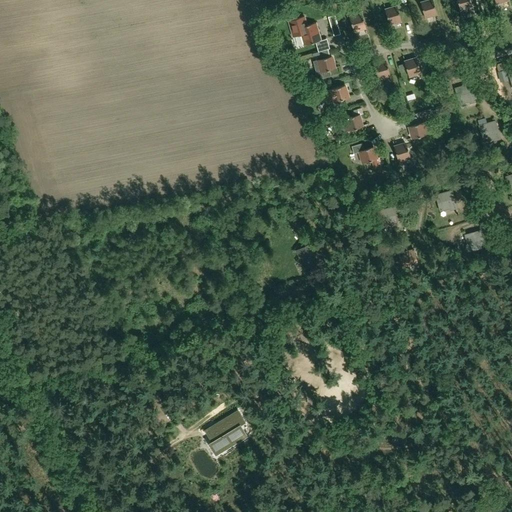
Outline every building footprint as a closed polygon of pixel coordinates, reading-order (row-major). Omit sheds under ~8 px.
[(425,17),(437,14),(432,0),(429,0),(421,3),(425,17)] [(470,0),(457,0),(462,16),(474,12),(470,0)] [(390,24),(401,21),(397,8),(401,7),(400,2),(395,3),(396,6),(385,9),(390,24)] [(354,31),(365,28),(361,13),(349,16),(354,31)] [(321,39),(316,22),(307,25),(304,16),(288,20),(293,36),(301,33),(304,44),(321,39)] [(338,23),(331,26),(334,35),(340,33),(338,23)] [(317,61),(314,61),(318,79),(330,75),(328,69),(334,67),(331,56),(330,56),(321,58),(316,60),(317,61)] [(409,76),(420,73),(416,58),(404,61),(405,63),(406,68),(409,76)] [(378,79),(390,76),(385,61),(374,64),(378,79)] [(476,101),(471,83),(455,88),(459,104),(469,101),(470,103),(476,101)] [(345,85),(323,91),(327,103),(348,96),(345,85)] [(347,130),(362,126),(358,114),(343,119),(347,130)] [(412,138),(427,133),(431,132),(428,121),(409,126),(412,138)] [(500,139),(495,121),(479,125),(483,141),(493,138),(493,140),(500,139)] [(361,162),(371,160),(373,166),(378,165),(376,158),(373,147),(364,149),(362,143),(351,146),(353,153),(358,152),(361,162)] [(398,161),(410,158),(405,143),(394,146),(398,161)] [(450,210),(457,208),(452,189),(435,194),(440,211),(450,208),(450,210)] [(397,223),(392,207),(377,212),(380,225),(389,223),(389,225),(397,223)] [(484,248),(479,231),(464,235),(467,245),(463,246),(465,253),(484,248)] [(320,260),(311,244),(296,251),(304,268),(320,260)] [(402,267),(417,262),(413,249),(398,253),(402,267)] [(234,433),(232,430),(241,424),(241,425),(244,423),(237,412),(209,429),(214,436),(215,439),(212,441),(215,444),(219,451),(225,447),(232,443),(238,439),(234,433)]
